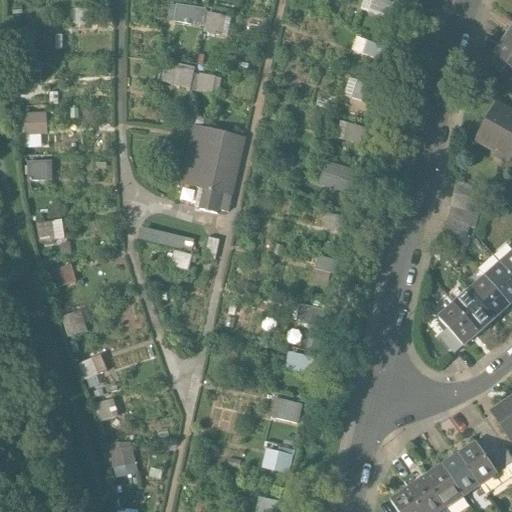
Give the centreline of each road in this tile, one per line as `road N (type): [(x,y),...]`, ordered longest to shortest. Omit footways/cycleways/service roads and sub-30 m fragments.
road 1 (residential): [(469,0),(448,62),(380,396)]
road 2 (residential): [(511,357),(486,379),(433,397),(380,396)]
